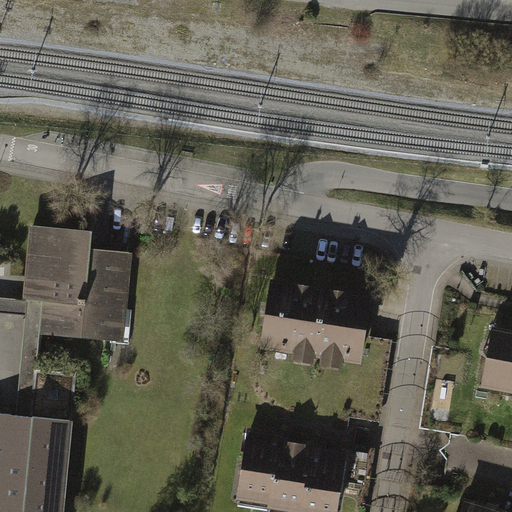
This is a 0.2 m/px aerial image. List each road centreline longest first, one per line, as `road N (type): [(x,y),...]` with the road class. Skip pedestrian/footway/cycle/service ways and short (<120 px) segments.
road 1 (residential): [(297,204),(0,146)]
road 2 (residential): [(434,231),(389,511)]
road 3 (unclassified): [(511,199),(317,177),(297,204)]
road 4 (residential): [(434,231),(297,204)]
